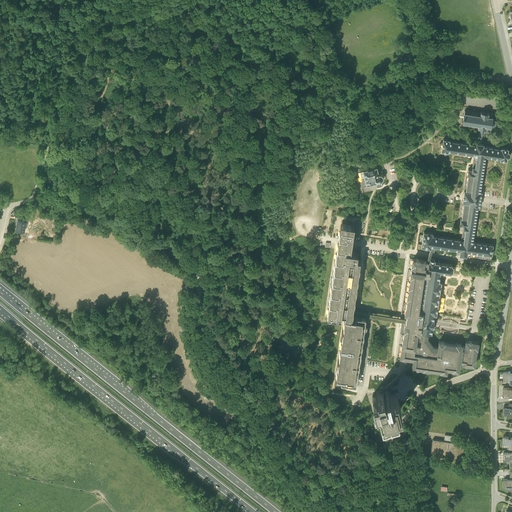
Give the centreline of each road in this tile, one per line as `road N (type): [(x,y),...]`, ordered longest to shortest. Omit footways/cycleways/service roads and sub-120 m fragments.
road 1 (unclassified): [(422,397),(364,465),(331,473),(308,467),(282,445),(207,324),(188,261),(87,207),(8,206)]
road 2 (trunk): [(274,511),(0,292)]
road 3 (trunk): [(0,309),(252,511)]
